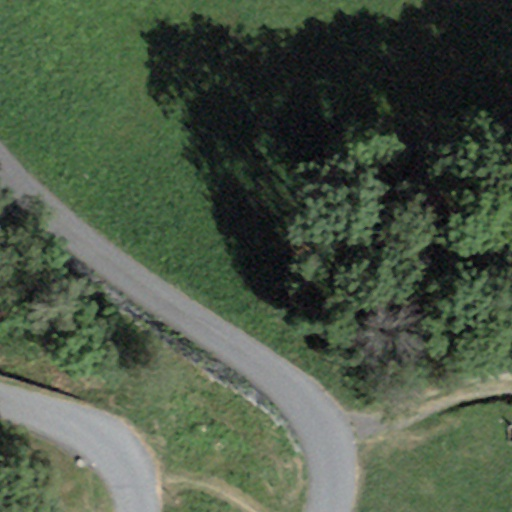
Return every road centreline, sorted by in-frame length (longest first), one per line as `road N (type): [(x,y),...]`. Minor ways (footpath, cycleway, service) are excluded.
road 1 (unclassified): [(0,160),(102,270),(308,405),(325,438),(327,511)]
road 2 (unclassified): [(133,511),(126,458),(93,428),(0,397)]
road 3 (track): [(325,438),(477,387),(511,385)]
